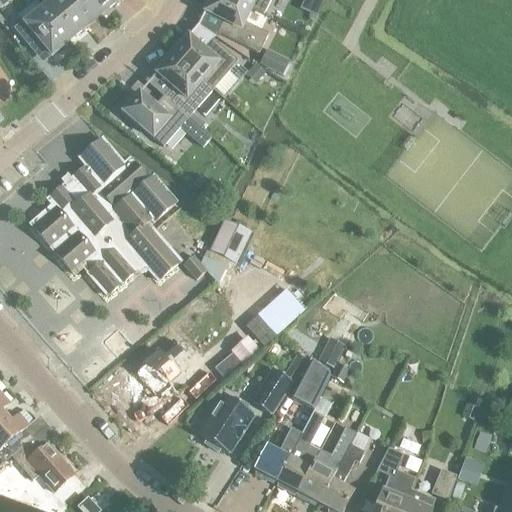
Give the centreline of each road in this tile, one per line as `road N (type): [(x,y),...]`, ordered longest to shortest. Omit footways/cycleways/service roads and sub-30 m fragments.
road 1 (tertiary): [(175,511),(114,462),(0,332)]
road 2 (residential): [(0,160),(159,25),(171,0)]
